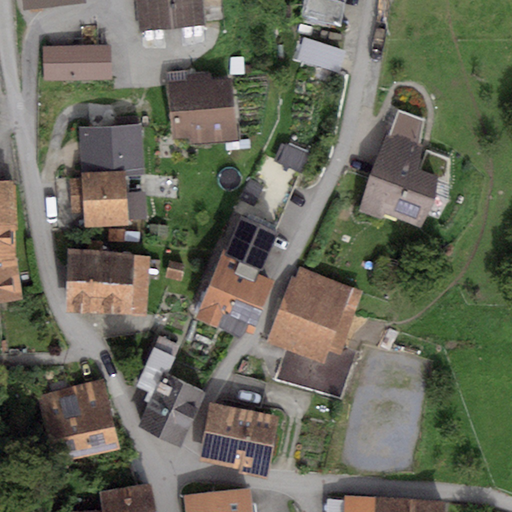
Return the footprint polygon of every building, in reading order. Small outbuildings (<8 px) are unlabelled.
[(22,0),(23,11),(87,4),(86,0),(22,0)] [(136,0),(139,32),(207,26),(204,0),(136,0)] [(304,0),(300,21),(339,29),(344,0),(304,0)] [(291,18),(290,5),(280,6),(281,19),(291,18)] [(345,51),(303,38),(296,60),(338,73),(345,51)] [(111,44),(42,47),(43,82),(112,78),(111,44)] [(188,82),(167,85),(173,141),(189,139),(190,145),(238,140),(231,77),(212,79),(211,73),(187,75),(188,82)] [(388,136),(385,135),(358,212),(382,220),(383,214),(421,229),(435,199),(437,179),(437,176),(418,168),(419,164),(423,146),(420,145),(425,120),(398,110),(388,136)] [(78,126),(81,173),(125,171),(126,176),(145,175),(141,122),(78,126)] [(302,172),(309,154),(282,143),(275,161),(302,172)] [(420,164),(419,164),(418,168),(437,176),(437,179),(450,184),(449,159),(425,150),(420,164)] [(125,171),(81,173),(82,179),(70,180),(72,214),(84,213),(85,227),(129,224),(129,220),(147,219),(146,192),(127,193),(126,176),(125,171)] [(251,212),(264,187),(249,180),(237,205),(251,212)] [(15,181),(0,181),(0,258),(16,258),(15,230),(18,230),(15,181)] [(280,232),(241,215),(195,319),(239,338),(245,332),(252,335),(276,280),(262,273),(280,232)] [(98,315),(101,251),(68,249),(66,313),(98,315)] [(150,255),(101,251),(98,315),(146,317),(150,255)] [(16,258),(0,258),(0,302),(22,299),(16,258)] [(185,265),(169,261),(166,278),(181,281),(185,265)] [(366,290),(299,267),(296,278),(291,277),(268,345),(325,364),(329,352),(343,357),(366,290)] [(179,345),(159,336),(135,387),(147,393),(143,400),(149,403),(138,426),(179,446),(205,393),(165,375),(179,345)] [(266,382),(235,375),(228,400),(260,408),(266,382)] [(102,380),(36,396),(54,466),(119,449),(102,380)] [(280,415),(209,402),(198,461),(239,469),(238,474),(268,479),(280,415)] [(156,511),(150,483),(99,492),(102,509),(70,511),(156,511)] [(251,511),(250,489),(184,496),(185,511),(251,511)] [(444,511),(445,501),(345,497),(345,500),(344,511),(444,511)] [(344,511),(345,500),(326,500),(325,511),(344,511)]
